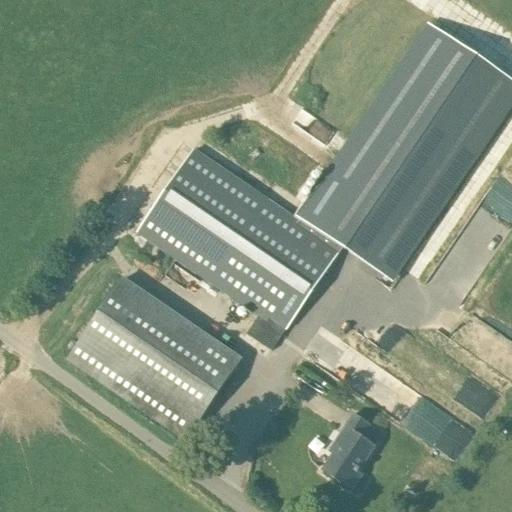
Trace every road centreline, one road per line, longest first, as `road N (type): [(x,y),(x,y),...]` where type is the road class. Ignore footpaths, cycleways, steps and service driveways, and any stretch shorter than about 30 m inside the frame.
road 1 (track): [(19,346),(185,131),(265,109),(344,0)]
road 2 (unclassified): [(255,511),(0,333)]
